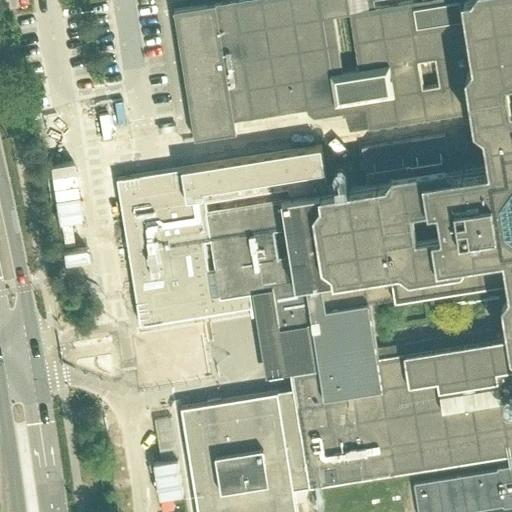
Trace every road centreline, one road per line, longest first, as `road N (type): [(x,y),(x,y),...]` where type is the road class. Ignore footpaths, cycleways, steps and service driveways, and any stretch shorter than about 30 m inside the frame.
road 1 (unknown): [(149,168),(333,146)]
road 2 (tertiary): [(31,345),(0,165)]
road 3 (tertiary): [(55,511),(31,345)]
road 4 (tertiary): [(0,381),(15,511)]
